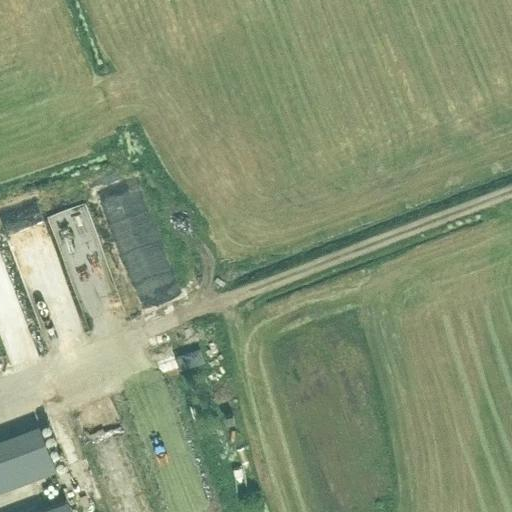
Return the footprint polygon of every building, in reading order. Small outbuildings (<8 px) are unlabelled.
[(109,280),(86,210),(56,220),(93,334),(133,321),(119,276),(109,280)] [(64,272),(33,287),(46,315),(77,300),(64,272)] [(64,321),(66,328),(54,330),(55,338),(79,333),(76,318),(64,321)] [(159,432),(175,421),(167,410),(151,421),(159,432)] [(0,489),(56,470),(39,424),(0,438),(0,489)] [(71,511),(65,496),(21,511),(71,511)]
